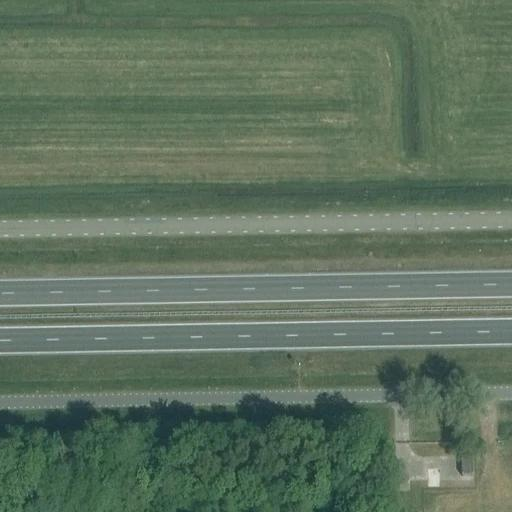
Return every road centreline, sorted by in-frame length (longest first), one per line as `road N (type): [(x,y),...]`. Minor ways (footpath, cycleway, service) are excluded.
road 1 (trunk): [(0,342),(511,332)]
road 2 (unclassified): [(0,403),(511,394)]
road 3 (trunk): [(511,285),(0,294)]
road 4 (unclassified): [(0,228),(511,220)]
